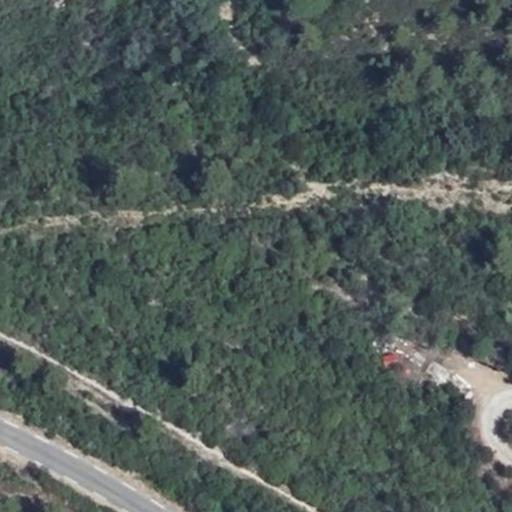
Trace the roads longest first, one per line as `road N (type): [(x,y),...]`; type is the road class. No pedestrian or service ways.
road 1 (track): [(291,511),(0,340)]
road 2 (tertiary): [(0,431),(148,511)]
